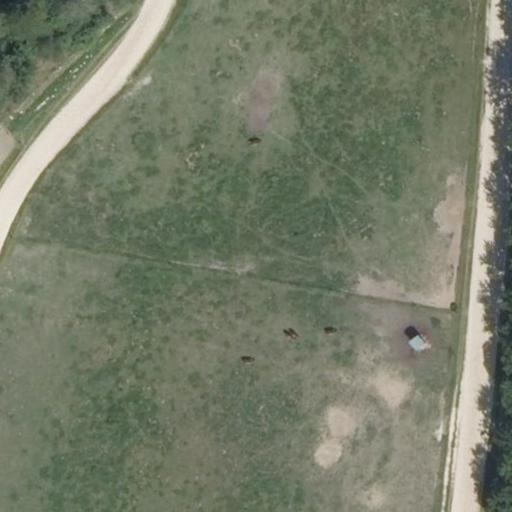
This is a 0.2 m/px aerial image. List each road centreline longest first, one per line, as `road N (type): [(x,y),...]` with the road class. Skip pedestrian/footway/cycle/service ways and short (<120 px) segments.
road 1 (track): [(503,0),(492,91),(483,414),(462,511)]
road 2 (track): [(0,245),(41,144),(109,75),(150,0)]
